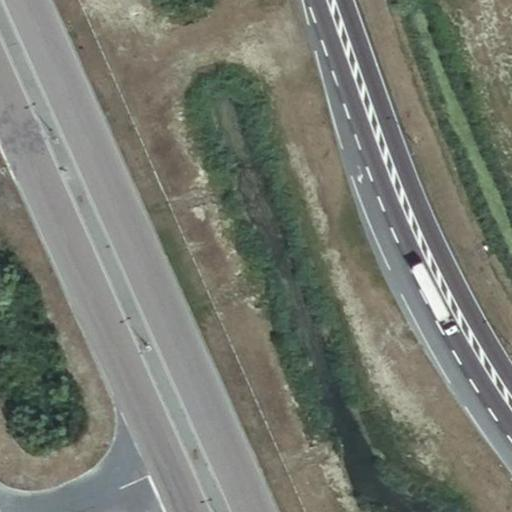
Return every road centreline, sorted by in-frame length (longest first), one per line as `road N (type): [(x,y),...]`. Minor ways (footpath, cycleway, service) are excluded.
road 1 (unclassified): [(253,511),(25,0)]
road 2 (unclassified): [(0,91),(187,511)]
road 3 (tertiary): [(332,0),(387,157),(449,293),(511,403)]
